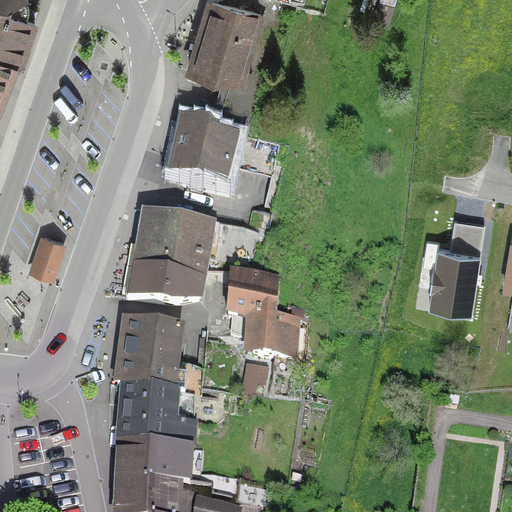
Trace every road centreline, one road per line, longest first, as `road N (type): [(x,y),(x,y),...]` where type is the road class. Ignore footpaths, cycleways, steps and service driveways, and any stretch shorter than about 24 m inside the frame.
road 1 (secondary): [(45,367),(139,114),(144,63),(127,7)]
road 2 (secondary): [(74,11),(0,225)]
road 3 (residential): [(96,511),(77,422),(45,367)]
